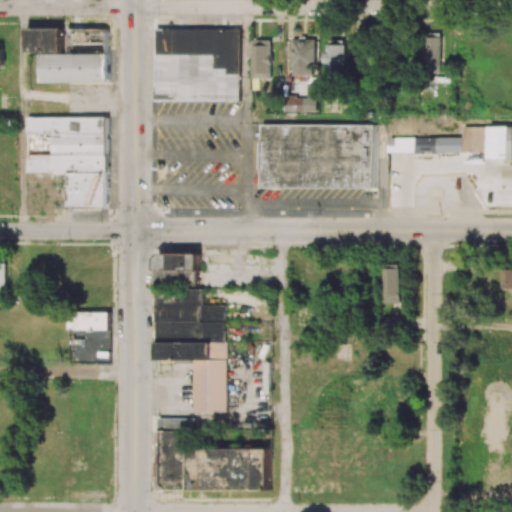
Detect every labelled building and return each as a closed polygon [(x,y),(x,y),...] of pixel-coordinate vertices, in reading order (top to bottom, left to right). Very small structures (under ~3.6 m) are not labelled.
[(43,83),(109,82),(109,29),(65,29),(65,27),(28,27),(28,53),(43,53),(43,83)] [(156,100),(240,101),(241,29),(156,28),(156,100)] [(443,67),(442,37),(421,37),(422,68),(443,67)] [(313,39),(292,39),(293,75),(314,75),(313,39)] [(271,40),(252,40),(252,78),(272,78),(271,40)] [(346,40),(329,40),(329,70),(345,70),(346,40)] [(318,111),(317,84),(307,85),(307,97),(285,97),(286,111),(318,111)] [(109,117),(27,117),(27,133),(54,133),(54,154),(32,154),(32,169),(67,170),(67,207),(109,207),(109,117)] [(263,187),(377,188),(377,124),(263,124),(263,187)] [(511,126),(465,127),(465,137),(416,137),(416,152),(490,151),(490,159),(511,158),(511,126)] [(228,411),(227,304),(205,305),(205,288),(200,288),(200,253),(159,254),(159,290),(158,290),(159,360),(195,359),(196,411),(228,411)] [(383,264),(382,303),(398,303),(399,265),(383,264)] [(511,268),(502,269),(501,288),(511,288),(511,268)] [(270,490),(270,448),(183,448),(183,430),(176,430),(176,418),(159,418),(158,489),(270,490)]
